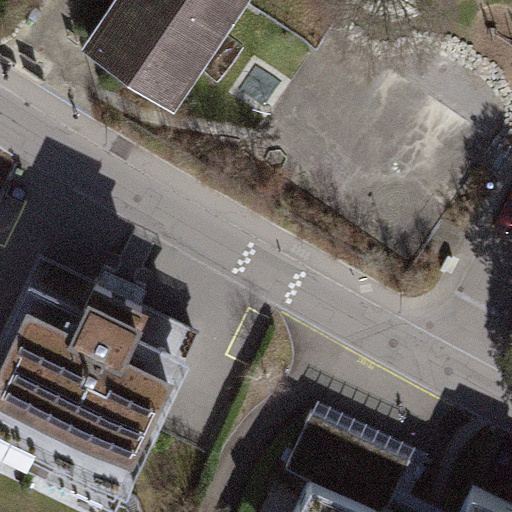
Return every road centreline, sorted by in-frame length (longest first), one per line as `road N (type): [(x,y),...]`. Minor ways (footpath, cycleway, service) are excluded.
road 1 (residential): [(0,98),(161,204),(448,362)]
road 2 (residential): [(448,362),(511,244)]
